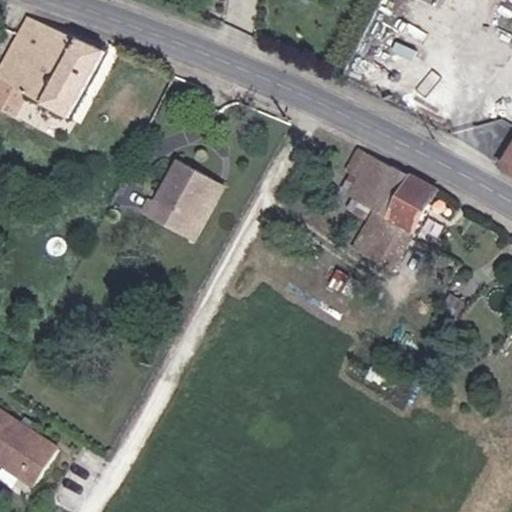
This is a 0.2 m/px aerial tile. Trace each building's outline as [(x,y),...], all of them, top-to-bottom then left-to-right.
[(93,43),(40,21),(5,81),(76,125),(117,58),(93,43)] [(0,130),(15,140),(28,119),(8,106),(0,119),(0,130)] [(511,180),(511,150),(499,173),(511,180)] [(378,223),(359,257),(405,282),(422,249),(398,235),(423,191),(396,175),(355,152),(342,177),(368,191),(357,211),(378,223)] [(163,199),(150,222),(206,253),(227,217),(218,211),(229,192),(196,173),(176,207),(163,199)] [(398,235),(422,249),(446,205),(423,191),(398,235)] [(0,468),(38,495),(63,458),(0,415),(0,468)]
